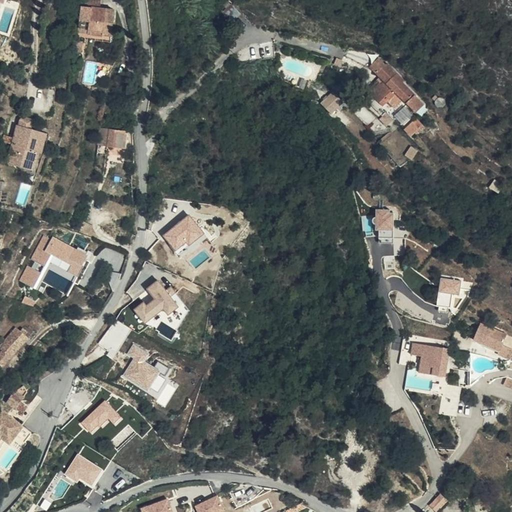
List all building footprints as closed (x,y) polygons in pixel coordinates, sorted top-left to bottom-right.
[(114,9),(100,8),(80,6),(78,27),(88,28),(87,33),(87,36),(111,39),(114,9)] [(81,53),(83,42),(73,41),(72,52),(81,53)] [(404,81),(387,64),(377,75),(379,78),(376,81),(379,84),(369,94),(383,107),(387,102),(394,108),(402,100),(415,113),(423,104),(403,83),(404,81)] [(303,75),(289,71),(286,79),(300,83),(303,75)] [(338,104),(329,96),(318,106),(327,115),(338,104)] [(416,119),(405,130),(412,137),(423,126),(416,119)] [(42,159),(48,139),(32,135),(34,126),(26,123),(22,126),(20,133),(19,133),(10,163),(22,167),(19,174),(22,175),(34,179),(40,158),(42,159)] [(125,150),(127,135),(100,131),(99,145),(106,146),(107,147),(125,150)] [(51,141),(48,139),(42,159),(40,158),(34,179),(22,175),(21,180),(36,185),(45,164),(51,141)] [(22,167),(10,163),(8,168),(10,171),(19,174),(22,167)] [(378,241),(394,241),(394,208),(377,209),(378,241)] [(190,212),(163,235),(178,254),(205,231),(190,212)] [(21,280),(33,287),(46,263),(34,256),(21,280)] [(442,276),(437,304),(457,307),(462,280),(442,276)] [(165,309),(168,314),(180,307),(160,278),(147,287),(154,297),(136,309),(145,323),(165,309)] [(505,336),(478,324),(472,340),(499,351),(501,345),(505,336)] [(28,332),(23,327),(20,331),(16,328),(5,340),(0,346),(0,350),(1,351),(0,351),(0,365),(3,368),(28,339),(25,336),(28,332)] [(123,377),(160,396),(164,390),(172,395),(175,388),(166,383),(174,367),(159,359),(156,365),(146,361),(151,352),(134,343),(128,354),(134,357),(123,377)] [(511,350),(511,349),(501,345),(499,351),(497,354),(509,359),(511,350)] [(438,359),(439,354),(423,352),(423,350),(412,349),(411,358),(422,359),(420,370),(426,370),(424,378),(437,380),(437,377),(445,377),(447,361),(438,359)] [(449,352),(440,350),(439,354),(438,359),(447,361),(449,352)] [(468,356),(450,356),(448,374),(458,374),(468,374),(468,356)] [(459,386),(469,386),(468,374),(458,374),(459,386)] [(511,379),(505,376),(503,384),(511,387),(511,379)] [(8,403),(23,413),(27,407),(21,402),(28,391),(24,386),(11,394),(8,403)] [(115,424),(123,415),(106,398),(81,423),(92,434),(109,417),(115,424)] [(2,409),(0,411),(0,424),(5,429),(13,435),(16,432),(23,423),(2,409)] [(0,460),(6,466),(7,465),(7,464),(0,459),(0,456),(11,442),(19,449),(26,440),(16,432),(13,435),(5,429),(0,434),(0,460)] [(19,449),(7,464),(7,465),(19,449)] [(66,473),(93,488),(105,468),(79,452),(66,473)] [(199,511),(224,511),(226,511),(220,494),(196,503),(199,511)] [(143,511),(174,511),(169,497),(141,507),(143,511)]
